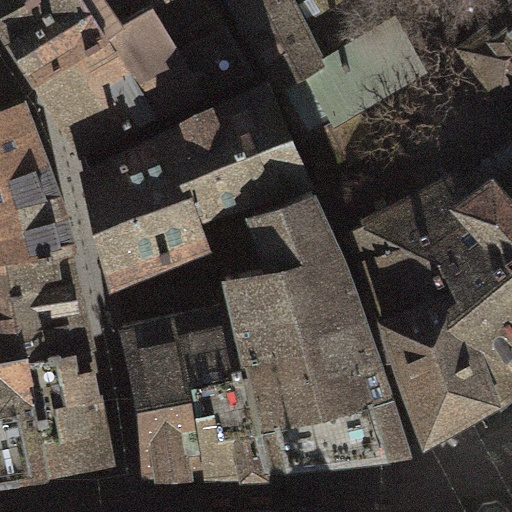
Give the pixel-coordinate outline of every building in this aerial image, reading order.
[(0,0),(0,18),(0,19),(31,0),(0,0)] [(90,0),(31,0),(0,19),(34,75),(111,29),(90,0)] [(155,0),(111,29),(34,75),(82,149),(185,96),(252,72),(209,0),(155,0)] [(90,0),(111,29),(155,0),(90,0)] [(230,0),(243,19),(276,0),(230,0)] [(276,0),(243,19),(280,82),(397,18),(386,0),(376,0),(336,23),(330,12),(349,0),(276,0)] [(511,13),(464,49),(499,101),(511,91),(511,13)] [(376,147),(354,105),(423,69),(397,18),(280,82),(325,173),(376,147)] [(161,137),(88,168),(111,273),(209,242),(200,213),(306,178),(260,84),(161,137)] [(0,106),(0,253),(69,244),(50,178),(17,99),(0,106)] [(356,224),(427,436),(504,396),(511,388),(511,138),(510,136),(493,147),(508,167),(472,195),(457,172),(356,224)] [(232,299),(272,458),(361,450),(409,446),(364,317),(311,187),(213,221),(232,299)] [(69,244),(0,253),(0,355),(21,352),(87,345),(69,244)] [(232,299),(123,319),(145,464),(272,458),(232,299)] [(42,467),(108,456),(87,345),(21,352),(42,467)] [(0,472),(42,467),(21,352),(0,355),(0,472)]
